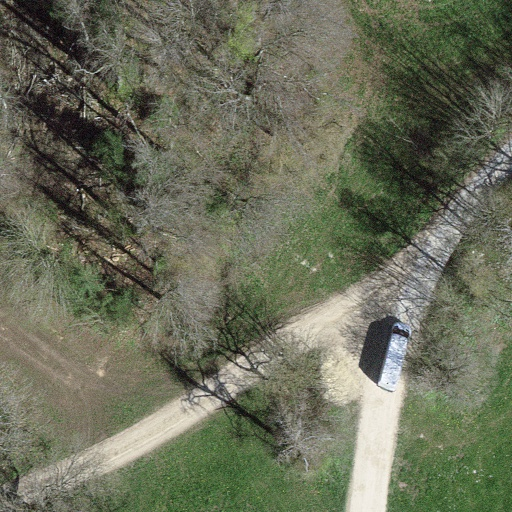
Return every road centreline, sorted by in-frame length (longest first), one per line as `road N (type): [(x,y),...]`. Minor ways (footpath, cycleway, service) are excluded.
road 1 (track): [(0,499),(151,432),(328,315),(401,296)]
road 2 (track): [(374,511),(401,296)]
road 3 (unclassified): [(401,296),(511,173)]
